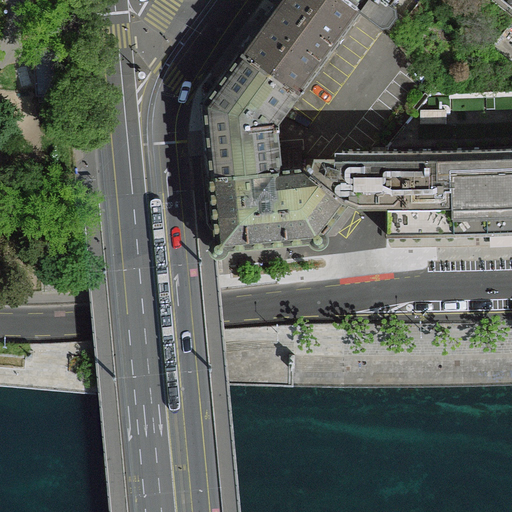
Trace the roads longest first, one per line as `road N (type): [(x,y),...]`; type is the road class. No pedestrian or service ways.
road 1 (secondary): [(114,0),(160,511)]
road 2 (tertiary): [(0,323),(511,283)]
road 3 (secondary): [(204,511),(171,120),(179,77),(202,35)]
